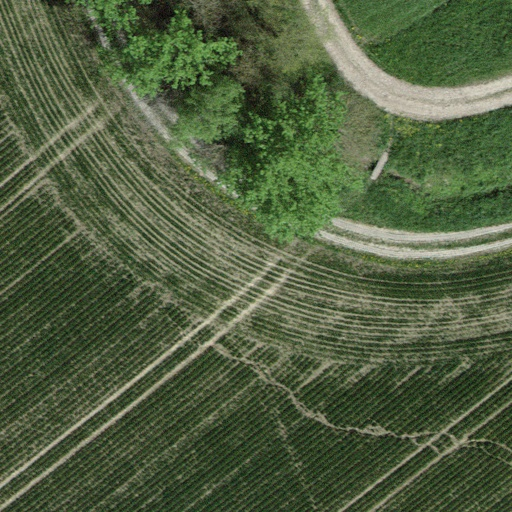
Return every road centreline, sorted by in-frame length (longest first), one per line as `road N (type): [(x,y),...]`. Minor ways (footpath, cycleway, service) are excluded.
road 1 (track): [(335,225),(269,203),(189,148),(135,82),(103,0)]
road 2 (track): [(511,228),(402,245),(335,225)]
road 3 (track): [(420,99),(366,75),(321,0)]
